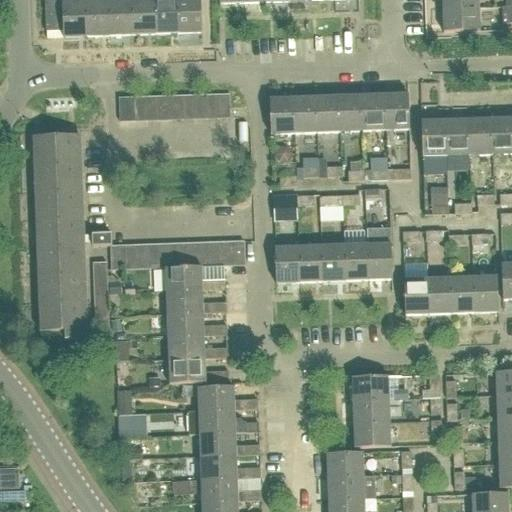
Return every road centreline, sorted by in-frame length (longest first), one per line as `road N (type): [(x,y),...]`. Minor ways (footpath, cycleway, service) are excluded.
road 1 (residential): [(257,72),(266,356),(280,363)]
road 2 (residential): [(22,82),(257,72)]
road 3 (residential): [(280,363),(511,354)]
road 4 (tertiary): [(0,377),(94,511)]
road 5 (unknown): [(115,232),(103,79)]
road 6 (residential): [(257,72),(393,70)]
